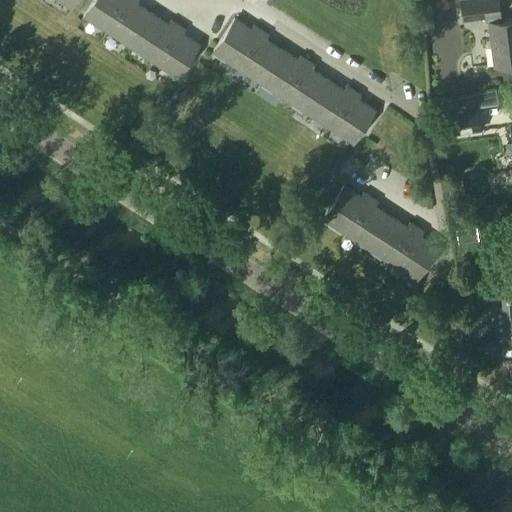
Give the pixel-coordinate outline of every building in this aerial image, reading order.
[(108,29),(127,0),(93,0),(85,14),(108,29)] [(138,0),(127,0),(108,29),(131,45),(152,12),(137,2),(138,0)] [(461,0),(464,19),(489,15),(495,65),(511,62),(511,18),(501,20),(498,0),(461,0)] [(168,23),(152,12),(131,45),(155,60),(178,24),(171,19),(168,23)] [(214,49),(237,65),(261,29),(254,24),(251,28),(235,17),(214,49)] [(185,28),(178,24),(155,60),(178,75),(199,43),(183,32),(185,28)] [(268,34),(261,29),(237,65),(261,80),(282,48),(266,38),(268,34)] [(297,58),(282,48),(261,80),(284,95),(307,59),(300,54),(297,58)] [(403,72),(401,51),(389,53),(391,73),(403,72)] [(315,64),(307,59),(284,95),(307,110),(328,78),(312,68),(315,64)] [(343,88),(328,78),(307,110),(330,125),(353,89),(346,84),(343,88)] [(361,94),(353,89),(330,125),(354,141),(375,109),(358,98),(361,94)] [(478,107),(445,112),(449,135),(482,129),(478,107)] [(465,195),(462,178),(447,181),(450,198),(465,195)] [(347,232),(370,196),(363,191),(361,195),(344,184),(323,216),(347,232)] [(378,201),(370,196),(347,232),(370,247),(391,215),(375,204),(378,201)] [(407,225),(391,215),(370,247),(393,262),(417,226),(409,221),(407,225)] [(456,227),(458,240),(478,237),(476,224),(456,227)] [(424,231),(417,226),(393,262),(417,277),(438,245),(421,235),(424,231)] [(494,237),(494,252),(504,251),(504,237),(494,237)] [(511,319),(511,256),(497,258),(499,290),(506,289),(506,292),(509,292),(511,320),(511,319)] [(473,359),(486,362),(489,350),(476,347),(473,359)]
